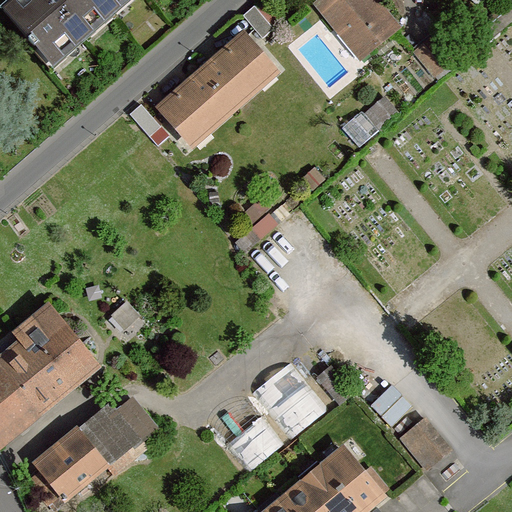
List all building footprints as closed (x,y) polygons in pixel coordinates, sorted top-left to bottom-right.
[(17,0),(4,12),(60,76),(147,0),(17,0)] [(383,0),(330,0),(323,6),(369,61),(407,30),(383,0)] [(254,34),(165,109),(200,150),(289,75),(254,34)] [(41,342),(72,380),(95,361),(50,307),(18,333),(32,349),(41,342)] [(32,349),(6,370),(38,408),(72,380),(41,342),(32,349)] [(296,361),(257,390),(293,438),(332,409),(296,361)] [(355,393),(334,367),(320,378),(341,404),(355,393)] [(6,370),(0,374),(0,438),(38,408),(6,370)] [(249,396),(216,425),(257,470),(289,441),(249,396)] [(134,399),(118,411),(142,442),(159,428),(134,399)] [(114,407),(82,434),(107,465),(127,447),(131,452),(142,442),(118,411),(114,407)] [(451,450),(426,420),(404,438),(428,469),(451,450)] [(82,434),(39,469),(65,500),(107,465),(82,434)] [(344,451),(324,469),(360,511),(365,511),(375,504),(383,498),(344,451)] [(360,511),(324,469),(304,485),(327,511),(360,511)] [(327,511),(304,485),(284,501),(293,511),(327,511)] [(293,511),(284,501),(271,511),(293,511)]
